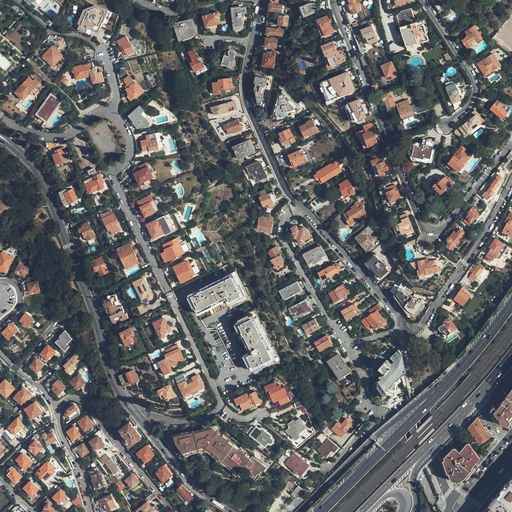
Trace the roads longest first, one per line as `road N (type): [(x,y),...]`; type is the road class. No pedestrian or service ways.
road 1 (residential): [(110,112),(129,137),(130,157),(112,178),(221,404)]
road 2 (secondary): [(0,136),(45,186),(112,378),(137,416)]
road 3 (residential): [(425,227),(333,0)]
road 4 (trunk): [(476,352),(299,511)]
road 5 (trunk): [(476,352),(319,511)]
road 6 (residential): [(260,0),(245,98),(282,185),(300,205)]
road 7 (residential): [(345,344),(362,371),(365,401),(405,428),(436,503),(451,504)]
road 8 (residential): [(403,334),(421,325),(511,180)]
road 9 (residential): [(56,408),(67,398),(88,405),(174,511)]
road 10 (residential): [(300,205),(284,216),(280,235),(345,344)]
road 11 (residential): [(300,205),(402,329)]
road 12 (residential): [(424,0),(472,80),(473,99),(444,123)]
road 13 (secondary): [(137,416),(192,482),(233,511)]
road 14 (trunk): [(361,511),(452,421)]
road 15 (residential): [(0,113),(49,137),(69,136),(110,112)]
